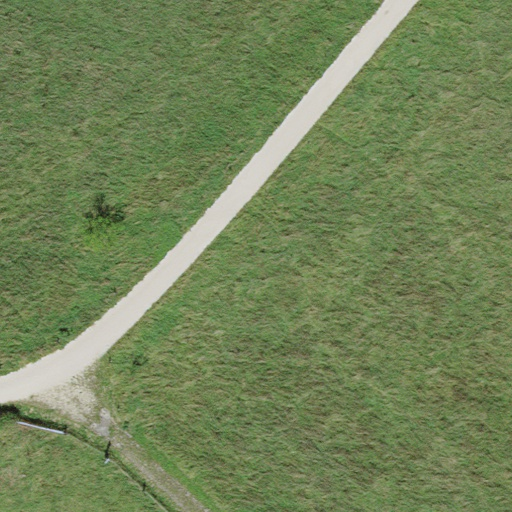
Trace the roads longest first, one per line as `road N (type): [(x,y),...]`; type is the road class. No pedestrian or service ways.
road 1 (track): [(0,393),(55,373),(185,254),(399,0)]
road 2 (track): [(205,511),(55,373)]
